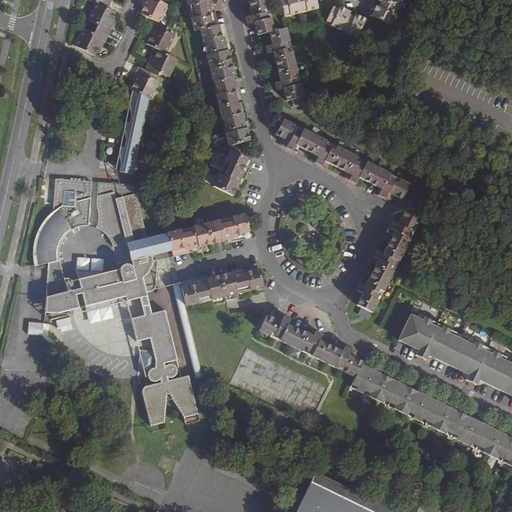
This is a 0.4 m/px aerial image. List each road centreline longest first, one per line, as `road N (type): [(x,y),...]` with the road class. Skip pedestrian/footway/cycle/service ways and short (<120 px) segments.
road 1 (residential): [(511,419),(344,336),(332,296)]
road 2 (residential): [(332,296),(359,259),(355,205),(309,172),(282,172)]
road 3 (secondary): [(0,222),(38,45)]
road 4 (residential): [(282,172),(259,116),(231,0)]
road 5 (residential): [(38,45),(95,69),(115,67),(134,36),(127,17),(136,0)]
